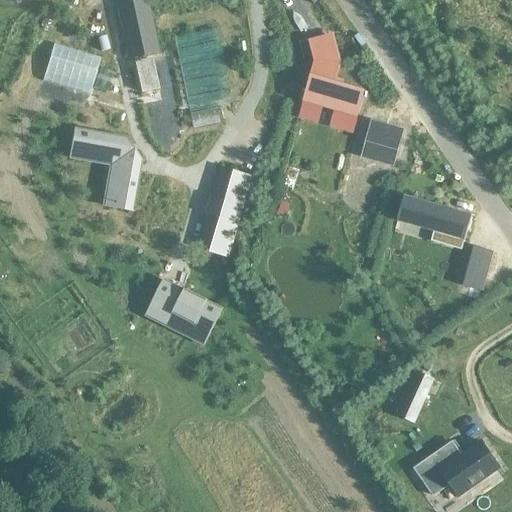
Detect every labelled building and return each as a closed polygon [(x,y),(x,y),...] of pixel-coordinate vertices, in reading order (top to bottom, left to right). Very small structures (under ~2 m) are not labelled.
[(146,0),(115,0),(134,86),(163,80),(146,0)] [(318,56),(305,102),(357,117),(364,92),(333,83),(340,59),(334,34),(314,39),(318,56)] [(83,105),(95,61),(48,48),(36,93),(83,105)] [(213,133),(212,116),(185,117),(186,134),(213,133)] [(372,122),(363,157),(388,164),(390,154),(396,156),(403,131),(372,122)] [(75,130),(71,152),(106,159),(115,172),(109,207),(131,211),(140,162),(124,138),(75,130)] [(223,170),(200,248),(229,257),(252,178),(223,170)] [(405,197),(398,221),(465,241),(472,216),(405,197)] [(474,247),(463,286),(483,292),(494,252),(474,247)] [(162,286),(150,310),(170,320),(167,327),(204,345),(222,310),(185,291),(182,296),(162,286)] [(363,300),(357,305),(363,312),(369,307),(363,300)] [(415,373),(396,415),(415,424),(434,381),(415,373)] [(482,442),(462,456),(452,443),(415,469),(434,496),(451,484),(459,497),(500,468),(482,442)]
